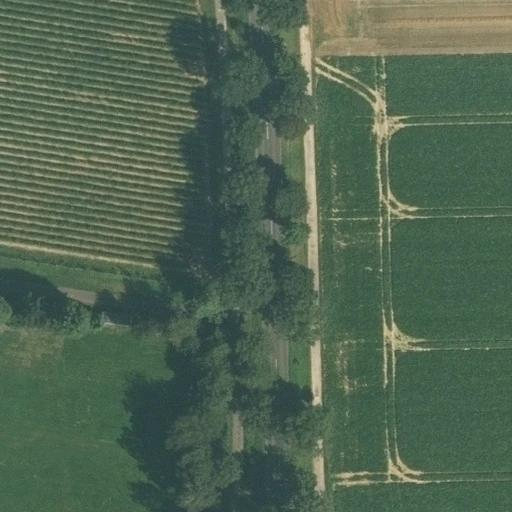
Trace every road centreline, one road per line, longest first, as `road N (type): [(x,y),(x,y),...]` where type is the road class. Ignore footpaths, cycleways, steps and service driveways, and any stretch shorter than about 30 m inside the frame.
road 1 (tertiary): [(257,0),(279,511)]
road 2 (track): [(302,0),(323,511)]
road 3 (track): [(232,511),(218,0)]
